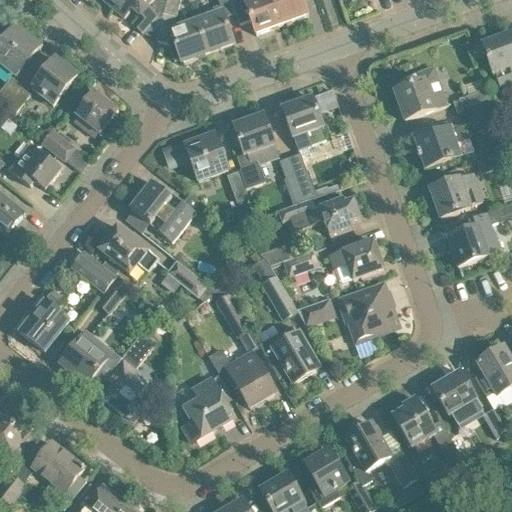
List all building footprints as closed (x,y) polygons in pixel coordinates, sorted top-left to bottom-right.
[(113,11),(122,0),(103,0),(102,2),(113,11)] [(156,42),(163,16),(166,4),(161,3),(158,0),(122,0),(113,11),(124,21),(132,12),(139,18),(132,27),(142,37),(156,42)] [(167,0),(166,4),(163,16),(177,19),(181,0),(167,0)] [(242,0),(256,37),(282,28),(272,0),(242,0)] [(272,0),(282,28),(308,18),(301,0),(272,0)] [(223,16),(197,26),(207,55),(234,46),(227,27),(223,16)] [(173,43),(168,46),(175,65),(180,63),(181,65),(207,55),(197,26),(173,34),(170,35),(173,43)] [(0,47),(0,65),(7,71),(16,78),(41,47),(16,27),(0,47)] [(511,83),(511,35),(482,47),(493,76),(495,76),(499,88),(511,83)] [(53,108),(65,94),(77,78),(56,61),(32,91),(53,108)] [(405,124),(424,117),(447,109),(440,89),(434,70),(419,76),(421,84),(394,94),(405,124)] [(0,112),(1,114),(3,111),(20,90),(21,89),(11,81),(0,94),(0,112)] [(464,113),(464,112),(492,102),(488,91),(484,92),(480,81),(465,87),(469,98),(460,101),(460,102),(453,104),(457,115),(464,113)] [(29,97),(20,90),(3,111),(12,118),(29,97)] [(95,95),(83,110),(76,118),(108,144),(120,129),(111,123),(118,113),(95,95)] [(323,129),(319,119),(313,100),(282,111),(298,152),(326,142),(321,130),(323,129)] [(464,112),(464,113),(469,126),(497,116),(492,102),(464,112)] [(243,172),(239,174),(245,192),(265,185),(259,167),(279,159),(264,117),(234,128),(244,157),(238,160),(243,172)] [(452,130),(434,137),(415,143),(419,155),(417,155),(419,161),(421,160),(425,172),(444,165),(462,159),(457,146),(470,142),(465,127),(452,132),(452,130)] [(65,163),(74,151),(52,134),(43,146),(65,163)] [(215,135),(173,150),(171,151),(170,152),(169,154),(168,155),(168,156),(167,158),(168,160),(168,161),(168,162),(169,163),(170,164),(171,165),(172,166),(174,166),(177,166),(179,166),(190,162),(198,184),(228,173),(215,135)] [(10,173),(15,177),(30,189),(35,184),(46,193),(61,173),(34,151),(23,164),(19,161),(10,173)] [(503,154),(476,164),(481,176),(508,167),(503,154)] [(307,172),(306,173),(300,156),(290,160),(306,205),(313,202),(317,201),(307,172)] [(306,205),(290,160),(279,163),(285,180),(283,181),(293,209),(306,205)] [(248,201),(245,192),(239,174),(227,178),(237,205),(248,201)] [(472,176),(449,185),(430,191),(441,221),(471,210),(470,209),(482,204),(472,176)] [(196,215),(202,207),(189,197),(183,205),(173,197),(171,200),(152,185),(130,212),(138,218),(131,227),(142,236),(149,227),(172,246),(196,215)] [(25,218),(0,197),(0,232),(8,239),(9,239),(8,238),(23,218),(24,219),(25,218)] [(329,238),(334,236),(353,230),(351,225),(361,221),(354,203),(345,206),(343,201),(316,211),(313,202),(306,205),(293,209),(278,214),(281,223),(289,220),(294,234),(323,223),(329,238)] [(488,260),(487,257),(499,252),(491,228),(511,220),(511,206),(455,227),(458,236),(447,240),(458,270),(488,260)] [(159,262),(132,241),(117,229),(98,252),(129,277),(136,267),(148,276),(159,262)] [(352,283),(365,278),(383,271),(373,243),(330,259),(334,271),(335,271),(339,283),(343,285),(352,282),(352,283)] [(271,269),(294,261),(289,247),(260,257),(271,269)] [(313,254),(283,265),(288,279),(318,268),(313,254)] [(116,281),(99,267),(83,255),(71,270),(104,296),(116,281)] [(204,304),(212,299),(217,295),(212,291),(208,288),(176,263),(166,276),(197,301),(198,300),(204,304)] [(297,315),(296,313),(277,280),(263,289),(283,323),(297,315)] [(116,281),(104,296),(96,306),(109,317),(129,291),(116,281)] [(222,284),(212,291),(217,295),(225,290),(222,284)] [(250,333),(231,299),(225,290),(217,295),(212,299),(217,307),(237,341),(250,333)] [(45,355),(57,339),(69,323),(57,313),(65,302),(53,293),(20,335),(45,355)] [(374,341),(372,335),(388,329),(391,323),(387,311),(392,310),(387,297),(384,298),(377,295),(358,302),(341,308),(347,324),(352,322),(355,331),(349,333),(355,348),(374,341)] [(296,313),(297,315),(304,326),(330,317),(324,303),(296,313)] [(280,380),(287,376),(293,386),(319,371),(299,336),(297,338),(293,331),(293,330),(293,329),(261,347),(261,346),(259,347),(279,382),(281,381),(280,380)] [(96,342),(86,335),(60,367),(87,388),(95,378),(103,385),(120,362),(112,355),(107,361),(91,349),(96,342)] [(140,337),(120,362),(135,373),(155,348),(140,337)] [(511,390),(511,364),(503,349),(477,365),(483,375),(476,379),(487,400),(495,394),(498,399),(511,390)] [(226,371),(240,394),(250,411),(276,396),(252,355),(226,371)] [(128,374),(117,387),(105,402),(133,425),(156,396),(128,374)] [(483,413),(470,392),(460,374),(433,391),(449,418),(452,416),(458,428),(483,413)] [(184,430),(193,446),(234,422),(225,405),(232,401),(232,403),(233,402),(220,379),(199,391),(205,400),(185,412),(192,425),(184,430)] [(393,418),(412,451),(434,438),(450,466),(462,459),(434,413),(426,418),(415,401),(403,408),(405,411),(393,418)] [(8,411),(0,422),(0,447),(11,456),(12,455),(20,461),(37,439),(30,433),(32,430),(8,411)] [(496,442),(509,435),(494,411),(482,418),(496,442)] [(344,457),(363,489),(372,483),(367,475),(392,460),(372,426),(346,442),(353,452),(344,457)] [(79,478),(84,471),(52,446),(32,471),(72,503),(86,484),(79,478)] [(348,485),(339,469),(329,452),(305,466),(315,483),(308,488),(321,511),(342,499),(337,491),(348,485)] [(406,458),(389,468),(402,490),(419,480),(406,458)] [(308,511),(287,476),(260,492),(261,494),(253,499),(260,511),(263,511),(269,508),(271,511),(319,511),(316,506),(308,511)] [(0,511),(3,511),(6,509),(8,511),(24,490),(9,479),(0,491),(0,511)] [(347,490),(359,511),(366,511),(373,508),(359,483),(347,490)] [(90,487),(70,511),(137,511),(105,487),(99,494),(90,487)] [(248,511),(243,502),(226,511),(248,511)]
